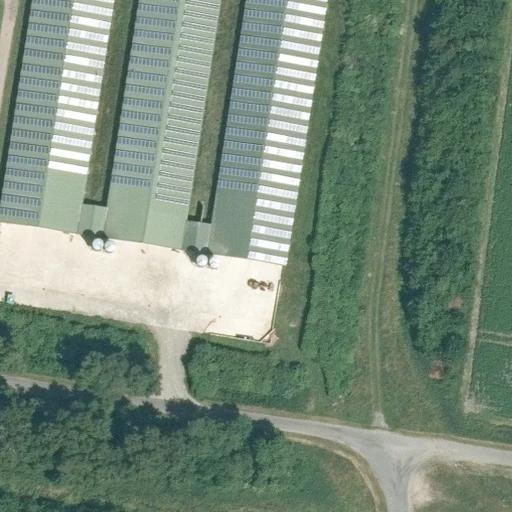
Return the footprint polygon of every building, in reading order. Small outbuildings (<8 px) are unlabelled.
[(31,0),(0,207),(0,224),(76,236),(80,205),(111,0),(31,0)] [(102,240),(179,252),(184,222),(217,0),(138,0),(107,209),(102,240)] [(204,255),(281,267),(321,0),(242,0),(209,226),(204,255)] [(107,209),(80,205),(76,236),(102,240),(107,209)] [(209,226),(184,222),(179,252),(204,255),(209,226)]
